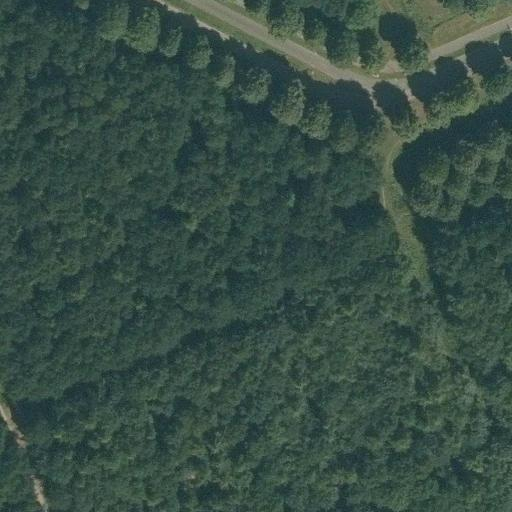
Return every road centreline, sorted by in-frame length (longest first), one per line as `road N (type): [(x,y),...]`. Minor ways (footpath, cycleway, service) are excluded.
road 1 (unclassified): [(145,0),(347,100),(390,101),(413,86)]
road 2 (unclassified): [(413,86),(359,82),(195,0)]
road 3 (track): [(55,511),(0,386)]
